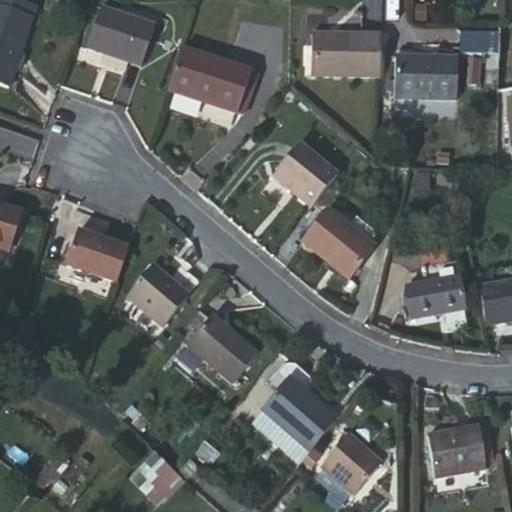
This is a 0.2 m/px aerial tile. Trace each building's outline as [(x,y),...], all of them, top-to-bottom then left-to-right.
[(14,0),(0,0),(0,7),(34,19),(39,8),(14,0)] [(34,19),(0,7),(0,88),(10,92),(34,19)] [(99,11),(84,56),(138,71),(151,27),(99,11)] [(458,27),(459,52),(496,51),(495,27),(458,27)] [(375,78),(376,35),(304,34),(305,76),(375,78)] [(248,71),(177,49),(165,90),(235,112),(248,71)] [(389,58),(389,103),(450,104),(451,58),(389,58)] [(511,105),(501,107),(504,153),(511,152),(511,105)] [(267,175),(308,208),(334,177),(293,144),(267,175)] [(0,205),(0,251),(9,254),(22,212),(0,205)] [(323,213),(296,245),(341,282),(367,250),(323,213)] [(64,264),(117,281),(128,246),(76,230),(64,264)] [(150,264),(125,293),(164,325),(189,296),(150,264)] [(398,287),(404,321),(456,314),(451,279),(398,287)] [(511,285),(471,292),(477,330),(511,324),(511,285)] [(207,321),(186,346),(230,384),(257,352),(231,331),(226,337),(207,321)] [(341,414),(292,374),(256,419),(303,458),(314,446),(341,414)] [(478,430),(437,437),(443,480),(485,474),(478,430)] [(352,432),(326,463),(360,492),(387,460),(352,432)] [(127,476),(151,503),(179,478),(155,451),(127,476)]
